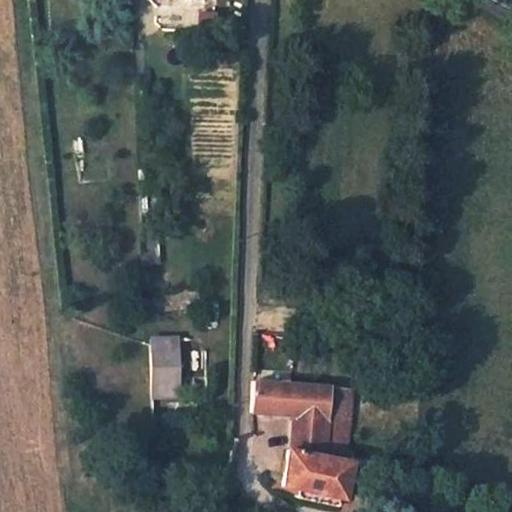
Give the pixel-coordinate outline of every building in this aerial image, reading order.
[(213,33),(215,15),(198,14),(197,32),(213,33)] [(149,353),(151,382),(174,382),(173,352),(149,353)] [(253,382),(252,411),(291,414),(289,449),(343,461),(349,389),(253,382)] [(413,476),(415,448),(401,448),(399,473),(413,476)] [(289,449),(282,484),(298,488),(339,497),(341,497),(345,498),(352,463),(343,461),(289,449)] [(229,507),(241,484),(226,476),(213,499),(229,507)] [(298,488),(295,497),(338,505),(341,497),(339,497),(298,488)]
